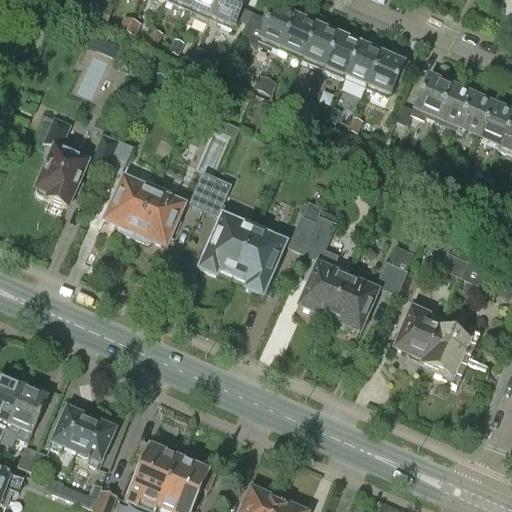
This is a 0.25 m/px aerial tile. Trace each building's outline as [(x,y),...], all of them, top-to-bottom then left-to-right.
[(189,8),(193,0),(167,0),(165,5),(187,14),(189,8)] [(218,0),(193,0),(189,8),(187,14),(208,24),(217,3),(218,0)] [(218,0),(217,3),(208,24),(231,34),(246,0),(218,0)] [(92,6),(86,18),(106,27),(111,15),(92,6)] [(284,13),(270,6),(264,21),(252,16),(240,43),(255,50),(255,49),(268,55),(270,51),(278,55),(283,43),(294,20),(283,15),(284,13)] [(119,32),(127,36),(131,26),(132,24),(124,20),(119,32)] [(283,43),(278,55),(300,64),(309,44),(315,29),(294,20),(283,43)] [(140,27),(132,24),(131,26),(127,36),(135,40),(140,27)] [(309,44),(300,64),(321,74),(337,39),(315,29),(309,44)] [(153,33),(147,45),(156,49),(162,37),(153,33)] [(94,53),(99,41),(92,38),(87,50),(94,53)] [(337,39),(321,74),(343,83),(359,48),(337,39)] [(174,43),(169,54),(177,58),(183,46),(174,43)] [(359,48),(343,83),(365,93),(381,58),(359,48)] [(196,52),(190,64),(199,67),(204,55),(196,52)] [(222,52),(212,74),(224,79),(233,57),(222,52)] [(381,58),(365,93),(387,103),(396,82),(399,84),(406,66),(393,60),(391,62),(381,58)] [(260,96),(266,83),(257,79),(252,92),(260,96)] [(427,79),(412,114),(401,109),(384,149),(396,154),(406,129),(418,135),(424,122),(433,126),(450,89),(427,79)] [(266,83),(260,96),(270,100),(275,87),(266,83)] [(471,99),(450,89),(433,126),(455,135),(471,99)] [(476,145),(492,108),(471,99),(455,135),(476,145)] [(301,119),(306,107),(299,103),(293,116),(301,119)] [(316,111),(306,107),(301,119),(310,124),(316,111)] [(511,119),(511,116),(492,108),(476,145),(497,154),(511,119)] [(331,112),(326,123),(334,127),(339,115),(331,112)] [(511,119),(497,154),(511,160),(511,119)] [(353,121),(347,133),(356,137),(361,125),(353,121)] [(74,132),(52,123),(47,136),(42,148),(48,150),(43,161),(43,163),(44,165),(46,166),(35,193),(34,197),(35,199),(37,201),(65,213),(86,166),(58,154),(63,143),(69,146),(74,132)] [(89,169),(104,176),(116,147),(101,140),(89,169)] [(130,152),(116,147),(104,176),(117,181),(130,152)] [(438,173),(443,161),(435,158),(430,170),(438,173)] [(451,164),(443,161),(438,173),(446,177),(451,164)] [(480,192),(485,179),(477,176),(472,188),(480,192)] [(202,213),(214,184),(202,179),(189,208),(202,213)] [(493,183),(485,179),(480,192),(488,195),(493,183)] [(132,241),(151,195),(122,182),(105,224),(119,230),(119,232),(119,235),(122,237),(132,241)] [(214,184),(202,213),(221,221),(199,272),(214,279),(217,273),(231,279),(251,234),(235,227),(238,221),(231,214),(231,212),(220,208),(228,190),(214,184)] [(501,200),(511,205),(511,190),(507,188),(501,200)] [(182,208),(151,195),(132,241),(144,247),(148,247),(150,246),(151,244),(164,250),(182,208)] [(303,258),(322,214),(321,213),(321,214),(309,208),(308,211),(306,211),(301,222),(288,251),(303,258)] [(322,214),(303,258),(318,265),(299,309),(312,315),(312,318),(312,320),(315,321),(325,326),(345,282),(333,277),(324,252),(334,229),(331,228),(335,219),(322,214)] [(269,242),(251,234),(231,279),(247,286),(245,292),(260,299),(287,238),(278,235),(276,238),(269,242)] [(386,269),(376,290),(395,299),(410,264),(392,256),(386,269)] [(460,282),(466,268),(447,259),(441,273),(460,282)] [(485,277),(466,268),(460,282),(479,290),(485,277)] [(375,295),(345,282),(325,326),(338,332),(341,333),(343,331),(345,330),(358,335),(375,295)] [(511,293),(511,291),(500,286),(495,297),(507,303),(511,293)] [(422,368),(439,329),(424,322),(426,318),(411,312),(394,350),(408,356),(408,359),(408,360),(410,362),(422,368)] [(468,342),(439,329),(422,368),(451,381),(468,342)] [(6,427),(21,390),(0,380),(0,433),(4,435),(7,428),(6,427)] [(47,401),(21,390),(6,427),(7,428),(19,433),(15,442),(27,447),(47,401)] [(61,453),(75,459),(91,420),(77,414),(76,416),(65,411),(55,437),(54,437),(47,452),(49,453),(49,452),(59,456),(61,453)] [(105,426),(91,420),(75,459),(86,464),(85,468),(95,472),(95,474),(97,474),(104,459),(103,458),(114,433),(105,429),(105,426)] [(123,504),(140,511),(156,511),(178,463),(175,461),(173,457),(166,454),(162,456),(142,447),(135,464),(140,466),(123,504)] [(16,470),(27,475),(27,474),(27,475),(35,455),(25,450),(16,470)] [(35,455),(27,475),(38,479),(46,460),(35,455)] [(180,464),(178,463),(156,511),(193,511),(201,493),(207,496),(214,479),(194,470),(192,465),(185,462),(180,464)] [(18,497),(22,486),(23,483),(0,474),(0,509),(5,511),(12,495),(18,497)] [(44,495),(85,511),(92,511),(96,503),(88,500),(48,483),(44,495)] [(96,503),(100,494),(101,491),(93,488),(88,500),(96,503)] [(100,494),(96,503),(92,511),(111,511),(116,501),(100,494)] [(274,511),(278,506),(276,505),(274,501),(267,498),(264,499),(250,494),(242,511),(274,511)]
